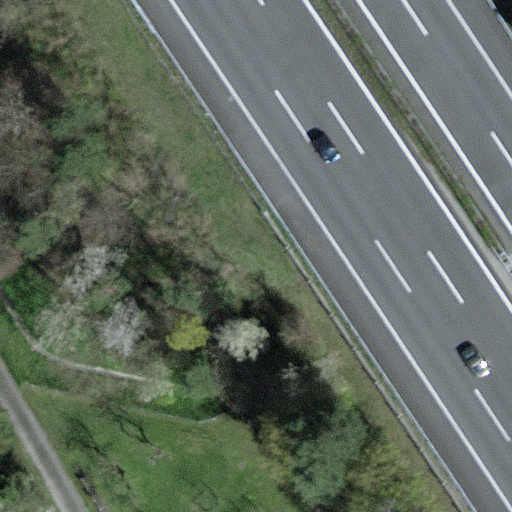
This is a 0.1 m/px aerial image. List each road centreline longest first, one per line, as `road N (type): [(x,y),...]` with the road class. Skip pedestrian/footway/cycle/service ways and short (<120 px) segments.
road 1 (motorway): [(237,0),(511,412)]
road 2 (motorway): [(511,157),(407,0)]
